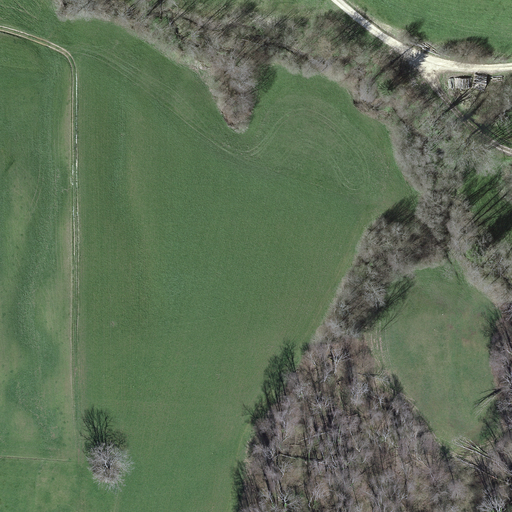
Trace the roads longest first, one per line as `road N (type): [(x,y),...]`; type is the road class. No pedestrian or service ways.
road 1 (track): [(74,438),(74,72),(66,52),(123,77),(192,147)]
road 2 (track): [(335,0),(419,56),(511,67)]
road 3 (track): [(419,56),(446,100),(487,139),(511,150)]
